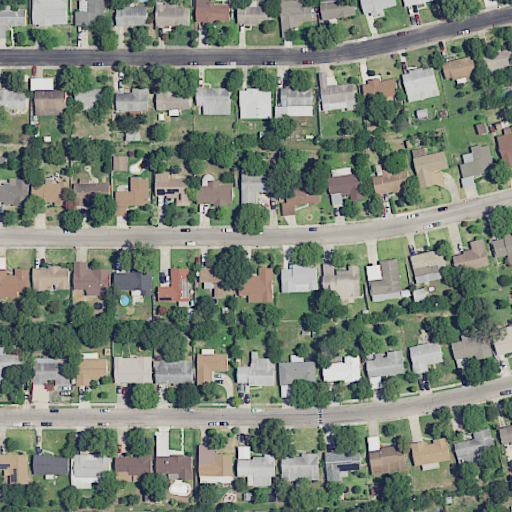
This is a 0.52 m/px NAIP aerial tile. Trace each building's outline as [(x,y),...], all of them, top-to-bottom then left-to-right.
[(26,26),(26,8),(12,8),(12,1),(0,0),(0,37),(6,38),(6,26),(26,26)] [(66,0),(32,0),(33,25),(67,25),(66,0)] [(103,0),(87,0),(79,0),(80,10),(75,10),(76,25),(105,25),(103,0)] [(195,0),(196,22),(230,22),(230,4),(211,5),(211,0),(195,0)] [(290,0),(279,1),(282,31),(299,29),(299,22),(313,21),(310,0),(290,0)] [(353,0),(348,0),(339,1),(339,0),(320,0),(321,19),(355,17),(353,0)] [(397,7),(395,0),(360,0),(364,15),(397,7)] [(239,24),(272,24),(272,6),(257,7),(257,1),(238,1),(239,24)] [(156,26),(190,25),(189,7),(177,7),(177,3),(156,4),(156,26)] [(116,25),(147,26),(147,7),(116,7),(116,25)] [(504,68),(511,65),(511,47),(482,55),(487,76),(506,72),(504,68)] [(476,76),(474,57),(443,61),(445,80),(476,76)] [(434,67),(403,72),(407,101),(438,97),(434,67)] [(319,75),(322,111),(356,108),(354,84),(336,85),(335,74),(319,75)] [(66,115),(66,89),(53,90),(53,78),(31,78),(31,90),(35,90),(36,116),(66,115)] [(396,78),(380,81),(380,79),(362,82),(365,101),(399,96),(396,78)] [(107,106),(107,88),(76,88),(76,110),(91,110),(91,105),(107,106)] [(132,93),(116,93),(117,111),(149,110),(148,88),(132,88),(132,93)] [(230,88),(197,88),(196,106),(203,106),(203,114),(230,115),(230,88)] [(312,117),(312,88),(280,88),(280,106),(275,106),(275,117),(312,117)] [(271,90),(240,89),(239,118),(271,119),(271,90)] [(0,109),(26,110),(26,93),(11,92),(11,91),(0,90),(0,109)] [(157,110),(190,109),(190,90),(156,90),(157,110)] [(511,126),(503,129),(504,134),(497,136),(505,169),(511,166),(511,126)] [(495,171),(489,143),(471,147),(472,152),(463,154),(464,163),(459,164),(462,177),(495,171)] [(420,188),(444,183),(441,170),(448,168),(445,151),(426,155),(424,147),(412,150),(420,188)] [(114,169),(127,170),(128,156),(114,156),(114,169)] [(258,167),(242,167),(241,204),(256,205),(257,192),(273,192),(273,174),(258,174),(258,167)] [(361,173),(351,174),(351,167),(328,170),(332,205),(347,203),(347,201),(364,199),(361,173)] [(407,170),(394,172),(393,167),(379,170),(380,176),(372,177),(376,195),(411,189),(407,170)] [(169,178),(169,172),(156,172),(155,197),(176,197),(176,206),(189,206),(190,179),(169,178)] [(319,202),(317,174),(299,175),(300,188),(287,189),(288,202),(281,203),(282,215),(296,214),(295,204),(319,202)] [(115,191),(115,215),(127,215),(127,206),(148,206),(148,177),(131,177),(131,192),(115,191)] [(74,204),(109,205),(110,183),(89,183),(89,180),(74,180),(74,204)] [(197,204),(232,204),(232,186),(219,185),(219,180),(208,180),(208,186),(197,185),(197,204)] [(0,181),(0,204),(29,204),(29,181),(0,181)] [(69,182),(33,182),(33,202),(55,201),(55,206),(69,205),(69,182)] [(511,234),(491,238),(495,258),(507,255),(509,264),(511,263),(511,234)] [(453,255),(456,272),(489,265),(484,238),(470,241),(472,251),(453,255)] [(410,255),(416,283),(445,278),(440,250),(410,255)] [(86,295),(110,296),(111,269),(87,268),(87,262),(74,262),(74,289),(86,289),(86,295)] [(368,264),(370,300),(401,298),(399,262),(368,264)] [(331,299),(360,298),(358,265),(348,266),(349,270),(335,271),(335,264),(323,264),(324,284),(330,283),(331,299)] [(69,267),(33,267),(33,290),(69,290),(69,267)] [(283,292),(317,291),(316,267),(282,268),(283,292)] [(189,268),(171,268),(171,286),(159,286),(159,301),(189,301),(189,268)] [(199,282),(215,282),(214,296),(231,296),(231,268),(200,268),(199,282)] [(0,297),(17,298),(17,292),(28,292),(29,270),(14,269),(14,275),(7,275),(7,270),(0,270),(0,297)] [(272,269),(259,269),(259,276),(240,276),(241,295),(248,295),(248,302),(273,302),(272,269)] [(141,296),(151,295),(151,271),(115,272),(116,290),(141,290),(141,296)] [(511,350),(511,325),(492,330),(497,354),(511,350)] [(452,343),(455,361),(491,354),(486,333),(475,336),(475,332),(461,335),(462,341),(452,343)] [(429,372),(428,365),(443,363),(440,342),(410,346),(414,374),(429,372)] [(0,385),(7,386),(7,371),(23,371),(22,354),(5,354),(5,346),(0,346),(0,385)] [(197,351),(198,386),(212,385),(212,371),(228,371),(227,354),(214,354),(214,350),(197,351)] [(405,374),(402,350),(386,352),(386,353),(374,355),(375,359),(367,360),(369,378),(405,374)] [(107,359),(98,359),(98,353),(78,353),(77,385),(91,385),(91,379),(107,379),(107,359)] [(325,382),(361,381),(360,354),(344,354),(345,360),(324,361),(325,382)] [(279,362),(280,385),(294,385),(294,379),(302,379),(302,384),(316,384),(315,362),(303,362),(303,355),(291,355),(291,362),(279,362)] [(152,357),(115,357),(114,383),(152,384),(152,357)] [(33,383),(54,383),(54,384),(69,384),(69,358),(33,358),(33,383)] [(253,366),(238,366),(237,385),(274,385),(275,358),(253,358),(253,366)] [(155,384),(192,384),(193,360),(156,360),(155,384)] [(502,444),(511,443),(511,423),(499,425),(502,444)] [(457,457),(463,455),(465,465),(479,463),(477,452),(494,449),(490,429),(473,432),(475,439),(454,443),(457,457)] [(191,480),(192,455),(168,455),(168,435),(157,435),(156,472),(169,472),(169,479),(191,480)] [(368,437),(371,473),(406,470),(404,445),(380,448),(379,436),(368,437)] [(412,444),(414,467),(451,464),(448,437),(433,439),(433,442),(412,444)] [(232,478),(232,455),(214,456),(214,445),(199,445),(199,478),(232,478)] [(238,476),(248,477),(248,486),(271,486),(271,477),(275,477),(275,456),(250,456),(250,447),(238,446),(238,476)] [(326,483),(340,482),(339,473),(361,472),(360,450),(325,452),(326,483)] [(10,484),(28,484),(28,455),(0,454),(0,471),(10,472),(10,484)] [(34,474),(69,474),(68,455),(34,455),(34,474)] [(91,483),(110,482),(110,455),(72,456),(72,489),(91,488),(91,483)] [(116,455),(115,481),(152,482),(152,456),(116,455)] [(281,455),(282,481),(318,480),(318,455),(281,455)]
